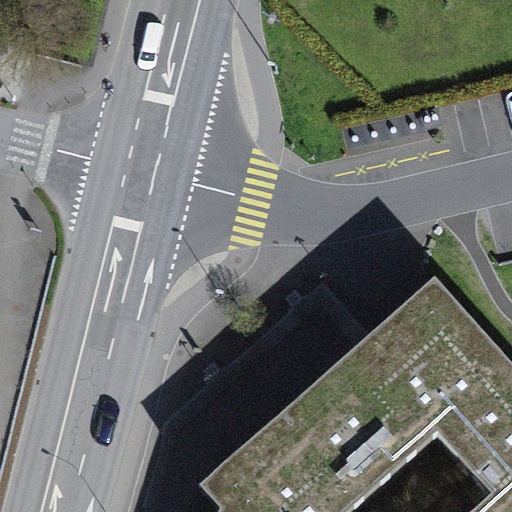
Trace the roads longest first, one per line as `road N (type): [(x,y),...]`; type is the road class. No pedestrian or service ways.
road 1 (unclassified): [(511,173),(358,211),(283,211),(141,176)]
road 2 (primary): [(51,511),(141,176)]
road 3 (primary): [(141,176),(186,0)]
road 4 (residential): [(0,136),(141,176)]
